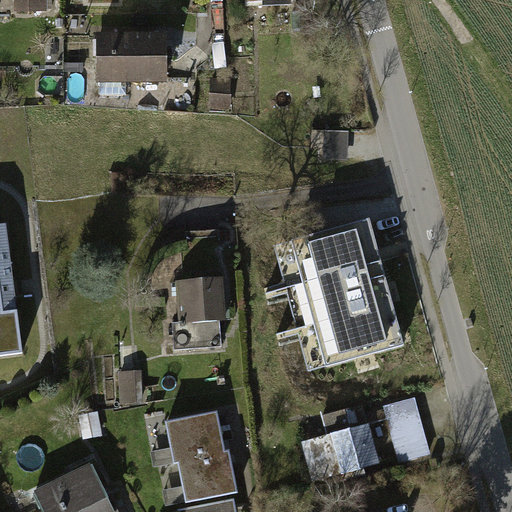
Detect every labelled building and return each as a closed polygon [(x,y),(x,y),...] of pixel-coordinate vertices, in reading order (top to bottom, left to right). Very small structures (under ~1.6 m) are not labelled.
[(170,37),(99,38),(100,82),(171,81),(170,37)] [(346,158),(347,132),(313,131),(312,147),(324,147),(324,157),(346,158)] [(370,219),(293,240),(328,366),(404,345),(370,219)] [(218,230),(187,233),(190,262),(221,259),(218,230)] [(8,231),(0,231),(0,356),(24,354),(8,231)] [(221,280),(171,283),(172,297),(179,297),(181,323),(173,323),(175,350),(221,347),(219,320),(224,320),(221,280)] [(415,399),(385,407),(400,463),(430,455),(415,399)] [(329,436),(309,441),(319,478),(378,462),(363,405),(324,415),(329,436)] [(217,412),(165,422),(173,463),(178,462),(224,453),(217,412)] [(224,453),(178,462),(186,502),(237,493),(230,452),(224,453)] [(86,466),(32,495),(40,511),(107,511),(110,510),(86,466)] [(178,509),(178,511),(235,511),(233,499),(178,509)]
